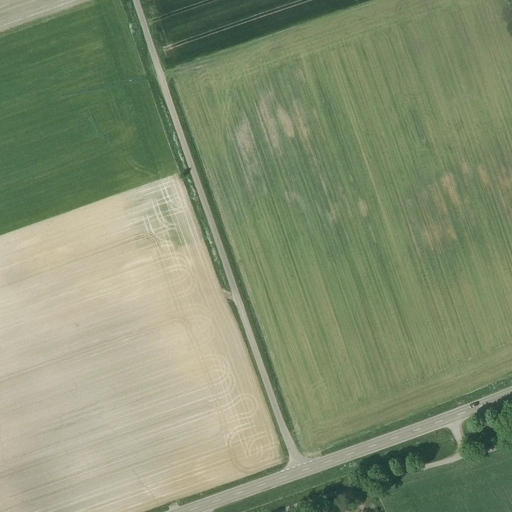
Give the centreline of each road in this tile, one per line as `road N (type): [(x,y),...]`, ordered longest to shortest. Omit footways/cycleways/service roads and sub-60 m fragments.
road 1 (unclassified): [(135,0),(301,473)]
road 2 (secondary): [(511,395),(301,473)]
